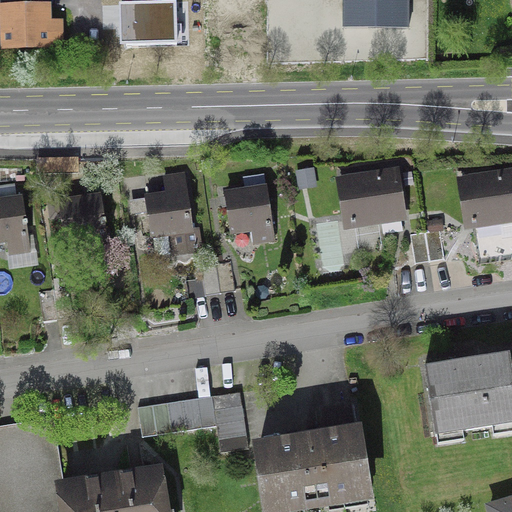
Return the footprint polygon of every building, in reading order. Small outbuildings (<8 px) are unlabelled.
[(22,0),(0,0),(0,57),(0,58),(58,55),(57,23),(41,24),(41,8),(23,9),(22,0)] [(409,0),(343,0),(343,28),(410,28),(409,0)] [(174,2),(121,3),(122,41),(175,40),(174,2)] [(67,156),(47,156),(47,164),(68,164),(67,156)] [(379,215),(399,212),(393,174),(342,182),(349,226),(380,221),(379,215)] [(500,216),(511,213),(511,174),(463,182),(470,226),(501,222),(500,216)] [(164,197),(132,202),(134,215),(146,214),(150,238),(170,235),(172,254),(197,250),(194,231),(189,231),(181,178),(162,181),(164,197)] [(263,190),(224,196),(229,234),(268,228),(263,190)] [(100,222),(97,199),(58,204),(64,243),(103,237),(101,225),(104,225),(103,221),(100,222)] [(18,201),(0,203),(0,242),(24,239),(22,227),(25,227),(24,223),(22,223),(18,201)] [(423,234),(427,264),(442,261),(437,232),(423,234)] [(408,236),(413,266),(427,264),(423,234),(408,236)] [(218,295),(233,293),(228,263),(214,266),(218,295)] [(199,268),(203,298),(218,295),(214,266),(199,268)] [(70,319),(66,289),(51,291),(56,321),(70,319)] [(51,291),(37,293),(41,323),(56,321),(51,291)] [(511,377),(510,378),(507,356),(505,356),(505,358),(424,370),(424,369),(422,369),(433,438),(434,438),(434,437),(511,424),(511,377)] [(214,428),(218,455),(246,450),(238,394),(184,402),(180,403),(184,432),(214,428)] [(135,409),(140,439),(184,432),(180,403),(135,409)] [(20,438),(7,440),(18,511),(62,511),(59,489),(49,423),(18,428),(20,438)] [(266,511),(365,496),(355,434),(316,440),(317,443),(299,446),(299,443),(281,446),(256,450),(266,511)] [(0,511),(18,511),(7,440),(0,441),(0,511)] [(161,511),(156,475),(112,481),(113,485),(103,486),(102,483),(59,489),(62,511),(161,511)] [(511,511),(511,499),(475,511),(511,511)]
